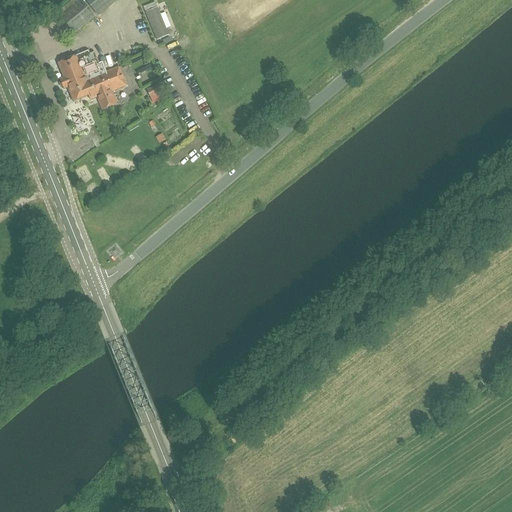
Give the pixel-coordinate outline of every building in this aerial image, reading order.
[(74,33),(94,16),(81,0),(80,0),(61,16),(74,33)] [(84,0),(98,17),(119,0),(84,0)] [(157,41),(169,36),(158,7),(146,13),(157,41)] [(119,68),(107,73),(103,61),(99,63),(95,52),(90,54),(89,50),(76,55),(77,56),(58,63),(64,78),(61,80),(65,89),(68,88),(74,102),(89,96),(91,100),(98,97),(103,110),(117,104),(114,95),(111,96),(110,92),(126,86),(119,68)] [(192,63),(181,68),(185,75),(195,70),(192,63)] [(151,99),(162,93),(158,84),(146,90),(151,99)] [(194,97),(197,103),(208,97),(205,91),(194,97)] [(179,106),(186,104),(183,93),(175,95),(179,106)] [(86,164),(79,168),(84,178),(92,174),(86,164)] [(103,164),(98,167),(104,181),(110,178),(103,164)] [(113,255),(123,248),(116,238),(106,245),(113,255)]
